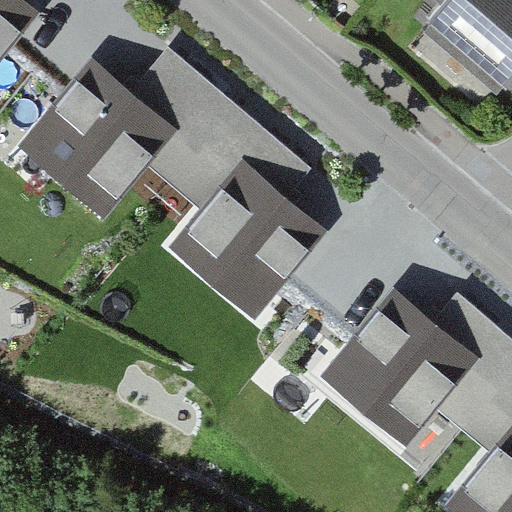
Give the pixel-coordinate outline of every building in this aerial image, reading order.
[(0,0),(0,42),(32,2),(29,0),(0,0)] [(511,72),(511,0),(436,0),(427,12),(507,78),(511,72)] [(169,116),(93,55),(31,133),(107,194),(169,116)] [(321,215),(245,154),(183,231),(258,292),(321,215)] [(472,343),(396,282),(333,359),(409,420),(472,343)] [(511,511),(511,430),(458,498),(475,511),(511,511)]
